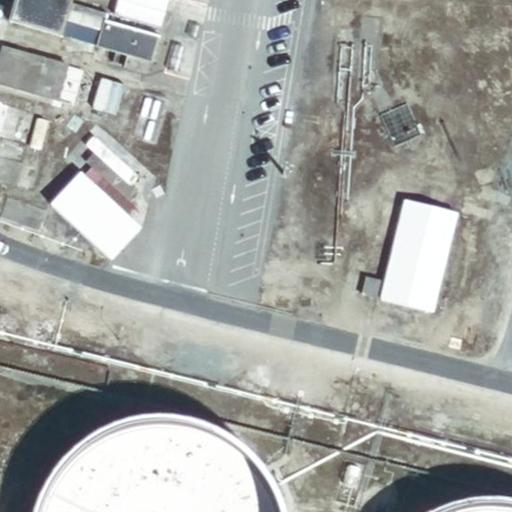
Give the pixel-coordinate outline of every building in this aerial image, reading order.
[(66,45),(66,42),(151,67),(157,44),(103,25),(70,16),(74,0),(5,0),(3,8),(12,11),(7,28),(66,45)] [(67,71),(3,52),(0,61),(0,90),(58,107),(62,92),(69,94),(74,80),(65,77),(67,71)] [(406,109),(380,120),(393,152),(419,141),(406,109)] [(140,235),(79,180),(51,212),(111,266),(140,235)] [(457,213),(403,200),(379,301),(434,314),(457,213)] [(109,440),(87,452),(69,468),(55,486),(43,509),(42,511),(274,511),(271,503),(260,482),(244,464),(224,448),(203,437),(168,429),(144,430),(109,440)]
